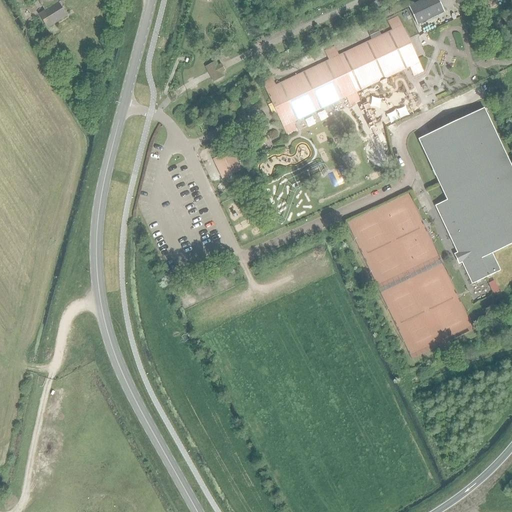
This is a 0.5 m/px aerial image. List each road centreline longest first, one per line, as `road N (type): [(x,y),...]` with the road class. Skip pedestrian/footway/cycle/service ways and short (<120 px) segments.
road 1 (unclassified): [(197,511),(123,377),(96,275),(101,188),(150,0)]
road 2 (track): [(99,299),(73,307),(66,318),(14,511)]
